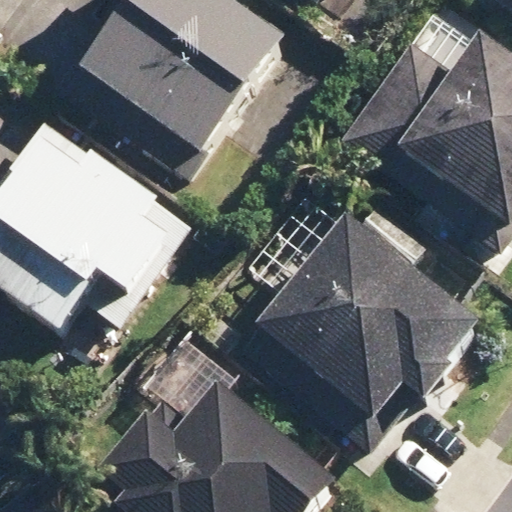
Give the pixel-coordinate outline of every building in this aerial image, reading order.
[(269,54),(208,0),(89,0),(42,52),(169,166),(269,54)] [(511,192),(511,48),(457,0),(456,0),(356,111),(483,224),(511,192)] [(133,245),(6,131),(0,138),(0,327),(32,356),(133,245)] [(450,325),(323,212),(222,323),(349,437),(450,325)] [(314,511),(333,489),(200,383),(106,500),(121,511),(314,511)] [(0,438),(11,431),(0,415),(0,438)] [(60,511),(39,484),(0,511),(60,511)]
